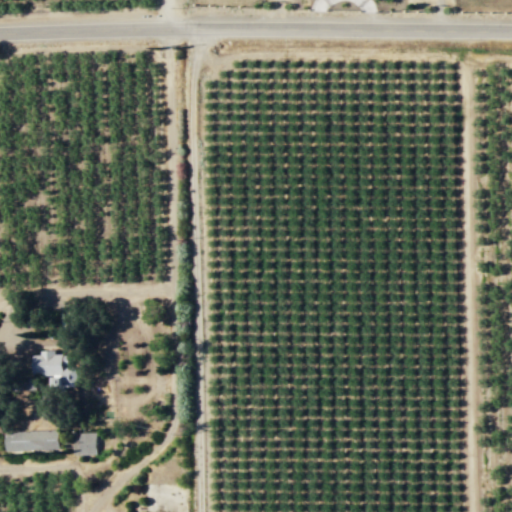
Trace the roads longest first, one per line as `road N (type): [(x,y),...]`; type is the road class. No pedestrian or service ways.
road 1 (track): [(200,50),(221,63),(259,55),(459,62),(474,511)]
road 2 (tertiary): [(511,27),(0,33)]
road 3 (track): [(199,27),(190,115),(199,511)]
